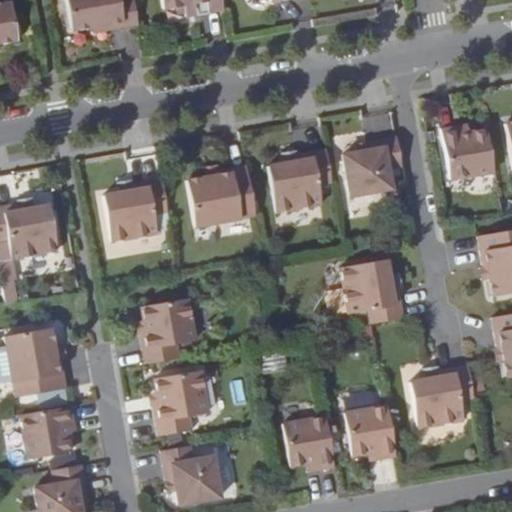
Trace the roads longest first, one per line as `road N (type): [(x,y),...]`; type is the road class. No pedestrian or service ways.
road 1 (unclassified): [(0,131),(396,60)]
road 2 (residential): [(443,327),(396,60)]
road 3 (residential): [(335,511),(511,480)]
road 4 (unclassified): [(127,511),(98,347)]
